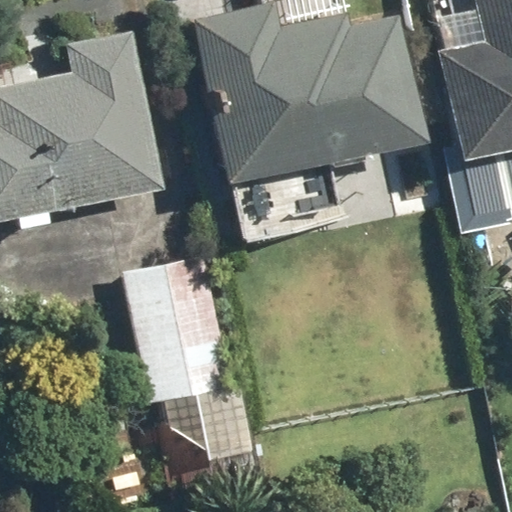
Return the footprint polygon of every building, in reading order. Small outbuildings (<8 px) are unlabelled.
[(267,0),(181,17),(213,179),(417,140),(393,13),(344,23),(341,12),(273,25),(267,0)] [(428,48),(449,155),(456,154),(468,216),(511,207),(511,0),(466,0),(474,39),(428,48)] [(0,216),(155,186),(123,29),(58,42),(64,70),(0,82),(0,216)] [(199,256),(116,272),(141,402),(224,386),(199,256)] [(234,390),(157,402),(172,501),(249,490),(234,390)]
